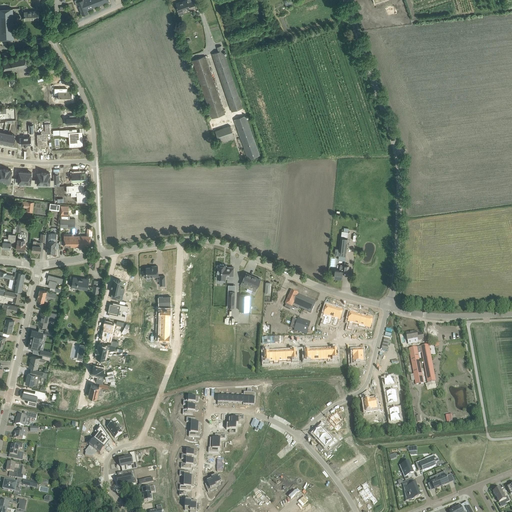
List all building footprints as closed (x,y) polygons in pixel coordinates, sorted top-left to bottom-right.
[(59,0),(60,4),(58,4),(59,10),(66,8),(65,3),(72,1),(72,0),(59,0)] [(95,7),(91,0),(81,0),(81,1),(79,2),(78,0),(76,0),(75,1),(77,6),(79,6),(82,15),(88,13),(87,10),(95,7)] [(188,3),(186,0),(176,4),(177,6),(177,7),(179,13),(187,10),(187,11),(196,7),(196,6),(194,1),(188,3)] [(380,0),(381,0),(373,3),(376,16),(393,12),(389,0),(380,0)] [(13,8),(0,9),(0,39),(14,39),(13,8)] [(25,20),(38,19),(38,11),(25,12),(25,20)] [(225,54),(224,52),(226,52),(225,49),(223,50),(222,45),(218,47),(219,51),(212,54),(231,112),(243,108),(226,59),(228,58),(226,54),(225,54)] [(5,71),(27,67),(25,56),(3,61),(5,71)] [(209,119),(225,114),(205,56),(192,60),(210,113),(207,114),(209,119)] [(62,77),(48,77),(49,85),(62,85),(62,77)] [(20,83),(24,83),(24,87),(36,87),(36,78),(20,79),(20,83)] [(54,88),(54,95),(59,95),(59,100),(71,100),(71,92),(67,92),(67,91),(66,91),(66,88),(67,88),(54,88)] [(79,115),(55,116),(56,125),(80,124),(79,115)] [(248,159),(260,155),(246,115),(234,120),(248,159)] [(217,144),(235,138),(231,126),(213,132),(214,135),(217,144)] [(77,129),(60,130),(60,134),(60,135),(69,137),(73,137),(73,142),(72,142),(72,146),(78,146),(78,145),(82,145),(82,139),(83,139),(82,136),(82,135),(77,135),(77,132),(77,129)] [(31,137),(19,137),(20,146),(25,145),(25,147),(27,147),(27,145),(29,145),(31,145),(31,137)] [(4,181),(3,182),(13,184),(14,178),(11,177),(12,171),(9,170),(6,169),(4,181)] [(15,178),(15,184),(18,185),(19,182),(24,183),(25,172),(19,171),(19,178),(15,178)] [(24,183),(24,185),(34,186),(34,179),(31,179),(32,173),(25,172),(24,183)] [(34,186),(34,188),(38,188),(38,186),(44,186),(44,172),(40,172),(40,173),(38,173),(37,180),(34,179),(34,186)] [(44,172),(44,186),(54,186),(53,180),(50,180),(50,173),(47,173),(47,172),(44,172)] [(74,186),(61,187),(61,193),(67,192),(67,199),(80,199),(80,193),(75,192),(74,186)] [(33,213),(34,202),(28,201),(22,201),(22,207),(27,208),(27,212),(33,213)] [(50,203),(49,209),(52,210),(57,210),(59,211),(60,204),(54,203),(50,203)] [(61,206),(61,214),(69,214),(69,206),(61,206)] [(61,227),(70,227),(75,227),(75,219),(61,219),(61,227)] [(72,242),(72,236),(74,236),(74,234),(75,234),(75,228),(72,228),(72,234),(64,234),(64,247),(74,247),(74,242),(72,242)] [(335,248),(334,255),(339,256),(345,256),(346,252),(348,238),(347,238),(348,232),(343,232),(341,231),(341,237),(339,249),(335,248)] [(46,232),(46,239),(48,239),(48,240),(47,252),(50,253),(50,254),(55,254),(56,250),(55,250),(56,241),(57,241),(56,233),(52,233),(46,232)] [(15,243),(16,238),(16,235),(8,234),(8,242),(3,242),(2,248),(3,248),(3,249),(6,249),(6,248),(11,249),(11,242),(15,243)] [(25,250),(25,245),(26,239),(26,237),(18,236),(17,249),(25,250)] [(90,246),(90,236),(74,236),(72,236),(72,242),(74,242),(74,247),(90,246)] [(40,252),(41,247),(41,243),(37,242),(37,241),(33,241),(32,251),(40,252)] [(191,265),(191,273),(194,273),(193,274),(205,275),(206,266),(203,266),(203,264),(197,264),(197,265),(191,265)] [(217,265),(217,278),(226,279),(226,275),(233,276),(234,267),(226,267),(224,267),(224,265),(224,264),(220,264),(220,265),(217,265)] [(348,272),(349,266),(344,265),(344,266),(340,265),(339,271),(335,270),(334,277),(342,278),(343,271),(344,271),(344,272),(348,272)] [(158,277),(158,266),(151,266),(151,267),(146,268),(146,271),(142,271),(142,275),(146,275),(146,276),(154,276),(154,277),(158,277)] [(23,283),(25,274),(15,272),(15,276),(6,274),(7,273),(1,272),(0,277),(13,280),(13,278),(14,278),(14,279),(17,280),(17,282),(23,283)] [(62,283),(63,279),(49,275),(48,279),(50,280),(48,286),(55,288),(57,282),(62,283)] [(242,281),(242,282),(248,285),(247,287),(255,291),(260,279),(252,276),(250,280),(244,277),(242,281)] [(22,291),(23,283),(17,282),(17,280),(14,279),(14,278),(13,278),(13,280),(14,280),(12,287),(14,288),(14,290),(22,291)] [(83,279),(73,278),(73,280),(71,280),(70,286),(79,288),(87,290),(89,279),(84,279),(83,279)] [(114,280),(111,292),(112,292),(117,293),(115,299),(122,301),(124,294),(119,293),(121,287),(122,282),(114,280)] [(56,294),(45,290),(40,289),(37,300),(44,302),(45,297),(49,298),(49,299),(55,301),(56,294)] [(15,293),(5,291),(4,295),(0,294),(0,301),(3,303),(4,299),(18,302),(20,294),(15,293)] [(292,291),(285,305),(292,308),(292,307),(298,310),(299,308),(311,314),(315,304),(316,302),(292,291)] [(248,311),(249,296),(240,295),(240,311),(248,311)] [(171,297),(158,297),(158,306),(171,305),(171,297)] [(109,306),(107,313),(109,314),(115,315),(114,318),(124,320),(125,316),(122,315),(118,314),(119,309),(123,310),(128,311),(128,306),(113,302),(113,304),(111,303),(110,306),(109,306)] [(3,310),(2,313),(9,314),(10,309),(13,310),(14,311),(14,310),(16,310),(16,311),(17,306),(4,303),(4,307),(3,306),(2,307),(1,309),(2,310),(3,310)] [(325,318),(322,325),(326,326),(327,324),(331,308),(332,308),(332,307),(326,305),(323,318),(325,318)] [(331,308),(327,324),(330,325),(332,318),(334,319),(335,319),(338,310),(337,310),(332,308),(331,308)] [(334,319),(332,326),(336,327),(338,320),(340,321),(343,311),(338,309),(337,310),(338,310),(335,319),(334,319)] [(41,320),(39,326),(47,327),(49,317),(56,319),(57,314),(50,312),(50,314),(41,313),(40,320),(41,320)] [(350,312),(347,323),(349,323),(347,330),(351,331),(353,324),(355,315),(356,314),(350,312)] [(355,315),(353,324),(359,326),(361,317),(355,315)] [(359,326),(358,327),(365,328),(365,327),(367,318),(361,317),(359,326)] [(367,318),(365,327),(370,329),(373,318),(367,317),(367,318)] [(298,318),(294,331),(306,335),(310,322),(298,318)] [(14,322),(14,321),(6,319),(4,330),(12,332),(13,327),(12,327),(13,321),(14,322)] [(104,326),(103,329),(112,331),(114,323),(104,321),(103,326),(104,326)] [(101,333),(100,338),(110,340),(112,331),(103,329),(102,334),(101,333)] [(31,337),(31,338),(31,339),(41,341),(43,332),(32,330),(31,336),(32,336),(32,337),(31,337)] [(416,331),(406,333),(407,338),(407,339),(407,341),(408,345),(418,343),(418,340),(424,339),(423,339),(423,334),(417,335),(416,331)] [(52,348),(54,339),(47,338),(45,347),(52,348)] [(30,342),(28,348),(39,350),(41,341),(31,339),(30,339),(30,341),(31,341),(31,342),(30,342)] [(79,348),(77,359),(82,360),(85,345),(80,344),(79,348)] [(98,353),(97,357),(104,359),(107,349),(115,351),(116,346),(110,344),(108,344),(107,347),(99,345),(98,350),(97,349),(97,353),(98,353)] [(416,384),(422,383),(417,353),(422,352),(427,382),(435,380),(429,345),(409,349),(416,384)] [(356,348),(350,348),(350,358),(363,357),(363,351),(356,351),(356,348)] [(50,361),(51,357),(42,355),(42,358),(40,358),(32,356),(31,361),(32,361),(31,367),(29,366),(29,367),(38,368),(39,362),(43,363),(44,359),(50,361)] [(363,357),(350,358),(351,367),(357,367),(356,363),(363,363),(363,357)] [(93,372),(92,374),(93,374),(98,375),(96,382),(100,383),(103,384),(104,378),(102,377),(104,369),(94,366),(93,370),(92,372),(93,372)] [(37,387),(39,376),(47,378),(48,373),(43,372),(35,370),(34,375),(29,373),(28,377),(27,377),(26,383),(33,385),(32,386),(37,387)] [(386,380),(384,380),(385,387),(392,386),(392,389),(398,388),(396,378),(391,379),(391,378),(386,379),(386,380)] [(91,385),(88,396),(97,398),(97,394),(98,390),(100,391),(101,388),(103,388),(108,389),(109,385),(103,384),(100,383),(99,386),(91,385)] [(325,387),(329,394),(335,389),(333,387),(335,386),(334,384),(332,385),(331,383),(325,387)] [(319,391),(324,398),(329,394),(325,387),(322,384),(320,386),(322,388),(319,391)] [(315,392),(311,395),(317,402),(323,397),(316,388),(314,390),(315,392)] [(393,392),(386,393),(387,399),(399,397),(398,388),(392,389),(393,392)] [(24,390),(23,395),(27,397),(26,401),(32,403),(34,394),(38,395),(39,396),(40,396),(40,393),(39,393),(40,391),(32,389),(31,392),(24,390)] [(309,396),(306,398),(311,406),(317,402),(311,395),(309,392),(307,393),(309,396)] [(183,402),(183,406),(186,406),(193,407),(193,406),(194,403),(198,403),(199,398),(198,398),(198,393),(193,395),(193,397),(186,397),(186,402),(183,402)] [(296,406),(302,412),(310,405),(302,396),(300,398),(303,401),(296,406)] [(399,397),(387,399),(388,405),(388,406),(395,405),(395,407),(401,406),(399,397)] [(370,401),(369,401),(371,413),(381,412),(380,406),(376,407),(375,400),(370,401)] [(365,408),(361,409),(362,415),(371,413),(369,401),(370,401),(363,402),(365,408)] [(296,417),(302,412),(296,406),(294,403),(292,404),(294,407),(290,410),(296,417)] [(183,411),(183,415),(193,416),(193,412),(198,412),(198,407),(193,406),(193,407),(186,406),(186,411),(183,411)] [(396,410),(389,411),(390,417),(402,415),(401,406),(395,407),(396,410)] [(16,420),(15,424),(25,426),(25,425),(28,426),(30,418),(36,420),(37,415),(29,414),(28,418),(26,417),(18,415),(17,420),(16,420)] [(334,415),(330,419),(336,426),(342,421),(341,420),(342,420),(337,414),(334,416),(334,415)] [(229,424),(229,425),(236,425),(239,425),(240,420),(243,420),(244,416),(233,415),(233,419),(229,419),(229,424)] [(390,417),(389,417),(390,423),(397,422),(398,425),(404,424),(402,415),(390,417)] [(187,419),(186,423),(192,423),(191,428),(201,429),(201,423),(197,423),(197,419),(187,419)] [(114,422),(107,427),(114,436),(115,438),(122,433),(120,429),(121,428),(119,424),(119,425),(117,426),(114,422)] [(227,424),(226,430),(229,430),(229,433),(236,434),(236,431),(236,430),(236,425),(229,425),(229,424),(227,424)] [(98,435),(94,440),(105,448),(109,442),(108,441),(106,440),(108,437),(106,435),(107,434),(100,425),(100,426),(98,429),(99,430),(97,433),(99,434),(98,435)] [(321,425),(314,432),(316,434),(314,435),(319,441),(325,436),(320,430),(323,428),(321,425)] [(189,433),(189,437),(194,438),(200,438),(200,434),(201,434),(201,429),(191,428),(190,428),(189,433)] [(14,434),(14,439),(22,440),(22,437),(25,437),(26,431),(18,430),(17,433),(16,432),(15,434),(14,434)] [(210,438),(210,444),(220,444),(220,439),(225,440),(225,435),(215,434),(215,438),(210,438)] [(272,441),(276,446),(281,441),(275,434),(274,436),(276,438),(272,441)] [(325,436),(319,441),(325,447),(328,445),(330,448),(337,443),(334,438),(330,441),(325,436)] [(268,452),(276,446),(272,441),(270,439),(267,441),(269,443),(265,447),(268,452)] [(86,452),(85,456),(91,457),(92,454),(93,452),(95,450),(97,452),(100,454),(105,448),(94,440),(90,445),(90,446),(85,452),(86,452)] [(13,459),(18,460),(22,461),(24,453),(18,452),(19,447),(22,448),(23,444),(16,443),(15,447),(12,446),(10,455),(14,456),(13,459)] [(209,448),(208,453),(218,453),(218,449),(220,449),(219,449),(220,444),(210,444),(210,448),(209,448)] [(349,447),(345,450),(350,457),(355,454),(349,447)] [(345,450),(341,452),(347,460),(350,457),(345,450)] [(182,455),(181,460),(187,460),(192,460),(192,457),(197,457),(197,451),(187,451),(187,456),(183,456),(182,455)] [(341,452),(337,455),(343,462),(347,460),(341,452)] [(125,459),(119,460),(120,467),(121,467),(126,466),(127,471),(130,470),(137,469),(136,462),(133,462),(132,463),(131,457),(132,457),(135,456),(134,453),(130,454),(130,455),(125,456),(125,459)] [(296,455),(292,459),(297,465),(304,458),(301,455),(299,456),(296,455)] [(337,455),(334,458),(340,465),(343,462),(337,455)] [(304,458),(298,465),(304,470),(309,465),(307,462),(308,461),(304,458)] [(363,470),(361,471),(368,481),(377,475),(375,470),(376,470),(374,460),(373,458),(364,464),(366,466),(363,468),(363,470)] [(422,469),(424,468),(425,471),(436,466),(435,463),(437,463),(435,459),(432,460),(431,458),(425,460),(425,459),(416,463),(419,471),(419,470),(422,469)] [(181,465),(181,469),(191,470),(191,466),(196,466),(196,460),(192,460),(187,460),(186,465),(181,465)] [(411,472),(412,471),(412,472),(413,471),(409,462),(403,464),(403,465),(400,466),(402,471),(402,472),(405,480),(413,477),(412,477),(411,474),(411,472)] [(8,463),(7,471),(16,473),(15,478),(23,479),(26,480),(26,477),(23,476),(23,475),(22,474),(19,474),(20,465),(8,463)] [(309,466),(305,470),(311,477),(318,472),(315,469),(313,470),(309,466)] [(118,477),(116,477),(118,486),(133,483),(130,470),(127,471),(123,472),(124,476),(118,477)] [(180,472),(179,477),(185,477),(184,481),(184,482),(194,482),(194,477),(190,476),(190,473),(180,472)] [(318,472),(311,478),(317,485),(321,482),(318,477),(320,475),(318,472)] [(452,477),(451,475),(446,477),(445,476),(441,477),(440,474),(437,476),(442,487),(449,484),(447,479),(452,477)] [(217,475),(211,477),(212,479),(215,487),(220,485),(219,482),(222,481),(220,475),(217,476),(217,475)] [(442,487),(437,476),(434,477),(435,480),(431,481),(431,483),(428,484),(429,486),(432,485),(434,489),(442,487)] [(208,483),(205,485),(208,493),(211,492),(216,490),(215,487),(212,479),(207,481),(208,483)] [(271,479),(266,485),(269,488),(275,482),(271,479)] [(17,483),(5,481),(3,490),(15,492),(16,488),(19,488),(20,484),(17,483)] [(408,481),(402,483),(403,486),(405,492),(408,491),(411,499),(421,496),(415,483),(410,485),(408,481)] [(180,486),(180,491),(191,491),(191,487),(194,488),(194,482),(184,482),(184,486),(180,486)] [(275,482),(269,488),(272,491),(278,485),(275,482)] [(321,482),(318,485),(323,492),(330,488),(328,484),(325,486),(321,482)] [(366,490),(359,493),(362,498),(372,491),(370,488),(372,487),(369,483),(364,487),(366,490)] [(278,485),(272,491),(274,494),(281,488),(278,485)] [(146,489),(142,489),(143,494),(143,496),(144,501),(148,501),(152,500),(151,494),(151,493),(150,487),(146,489)] [(281,488),(274,494),(277,497),(283,492),(281,488)] [(330,488),(323,493),(328,500),(332,498),(329,493),(332,491),(330,488)] [(504,501),(505,504),(510,501),(504,490),(501,491),(500,488),(493,492),(495,497),(496,497),(499,503),(504,501)] [(372,491),(362,498),(365,504),(372,499),(375,504),(379,500),(376,496),(375,497),(372,491)] [(283,492),(277,497),(280,500),(286,495),(283,492)] [(333,498),(329,501),(334,508),(341,504),(338,500),(335,502),(333,498)] [(1,500),(0,504),(0,511),(1,511),(0,511),(1,511),(3,508),(7,509),(12,510),(12,508),(13,503),(9,502),(6,501),(1,500)] [(19,500),(18,504),(22,505),(21,510),(25,511),(27,501),(19,500)] [(190,511),(189,511),(196,511),(199,511),(199,510),(201,510),(201,505),(196,505),(196,502),(191,502),(190,511)]
